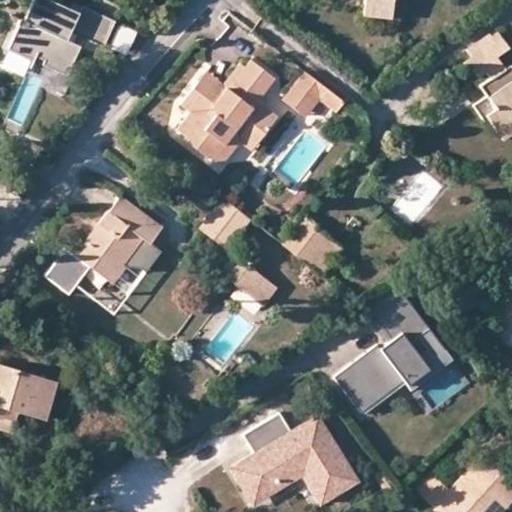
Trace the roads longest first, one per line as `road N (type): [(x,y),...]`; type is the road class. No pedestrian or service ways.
road 1 (residential): [(0,256),(117,96),(206,0)]
road 2 (unknown): [(64,511),(348,345)]
